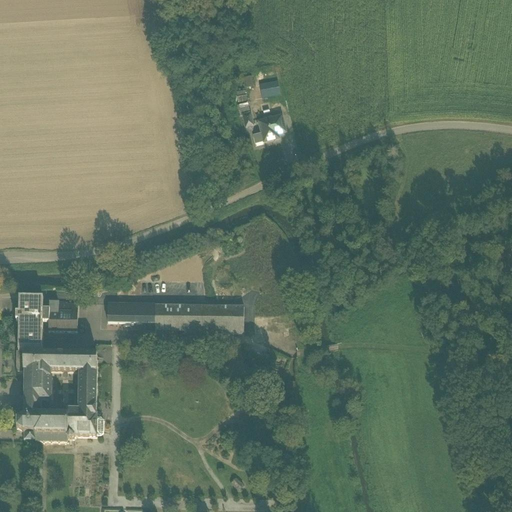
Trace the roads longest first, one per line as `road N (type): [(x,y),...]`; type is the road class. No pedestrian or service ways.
road 1 (unclassified): [(511,133),(402,131),(349,146),(127,245),(59,260),(0,261)]
road 2 (track): [(301,511),(295,353)]
